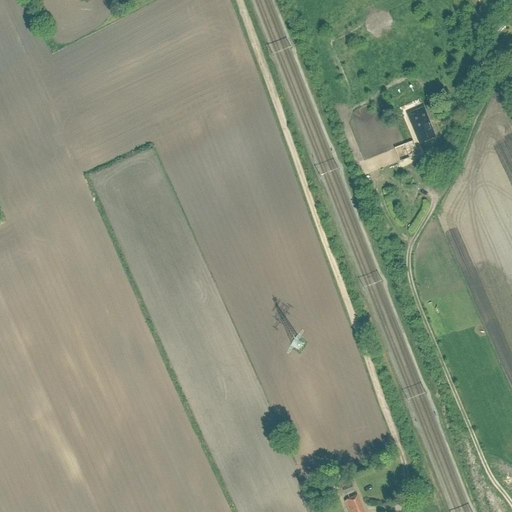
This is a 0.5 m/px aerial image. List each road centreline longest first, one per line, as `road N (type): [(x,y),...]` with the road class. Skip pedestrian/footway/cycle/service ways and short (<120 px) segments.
road 1 (track): [(406,511),(399,447),(239,0)]
road 2 (track): [(511,34),(496,52),(461,156),(408,253),(417,306),(485,468),(511,504)]
